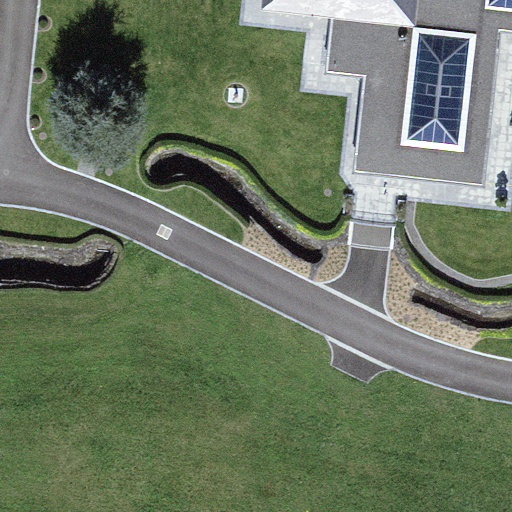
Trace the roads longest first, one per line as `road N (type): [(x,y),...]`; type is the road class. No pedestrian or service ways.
road 1 (residential): [(0,173),(124,212),(387,343),(511,382)]
road 2 (residential): [(0,153),(20,0)]
